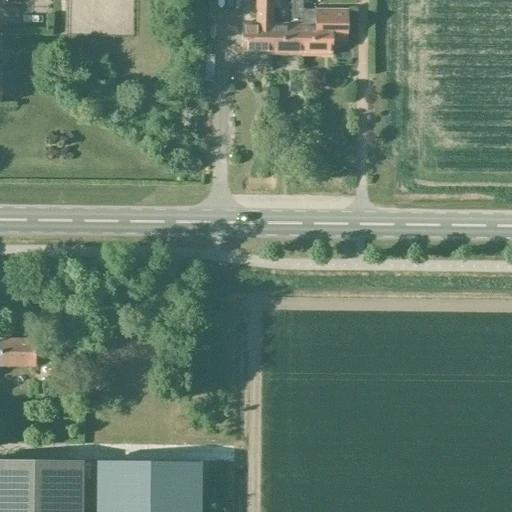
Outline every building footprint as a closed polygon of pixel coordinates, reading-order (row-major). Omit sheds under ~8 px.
[(39,17),(39,0),(18,0),(18,16),(39,17)] [(272,56),(272,25),(272,0),(255,0),(256,25),(244,25),(244,24),(242,24),(242,56),(272,56)] [(301,56),(301,10),(301,0),(290,0),(290,26),(272,25),(272,56),(301,56)] [(346,10),(320,10),(301,10),(301,56),(330,57),(330,43),(346,43),(346,10)] [(47,362),(47,342),(35,342),(35,341),(0,340),(0,367),(34,368),(35,362),(47,362)] [(0,511),(79,511),(80,462),(0,462),(0,511)] [(195,511),(196,462),(99,462),(98,511),(195,511)]
